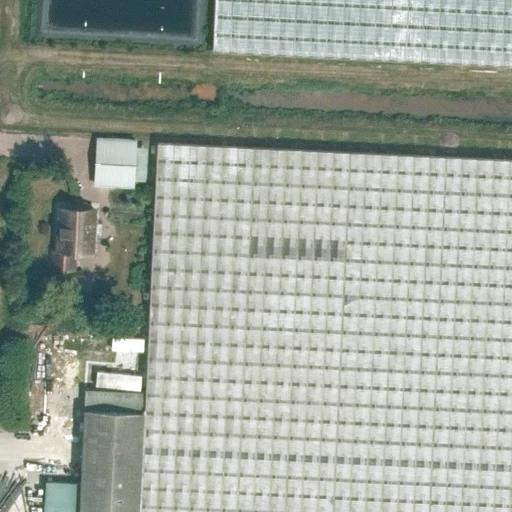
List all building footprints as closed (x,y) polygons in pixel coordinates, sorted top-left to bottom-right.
[(511,0),(214,0),(212,49),(511,64),(511,0)] [(95,137),(92,185),(132,187),(135,139),(95,137)] [(139,511),(511,511),(511,158),(157,142),(145,391),(145,392),(144,412),(139,511)] [(92,253),(94,209),(59,207),(57,251),(53,250),(52,269),(74,270),(75,252),(92,253)] [(44,511),(139,511),(144,412),(145,392),(86,389),(85,409),(84,409),(81,469),(81,483),(46,482),(44,511)]
